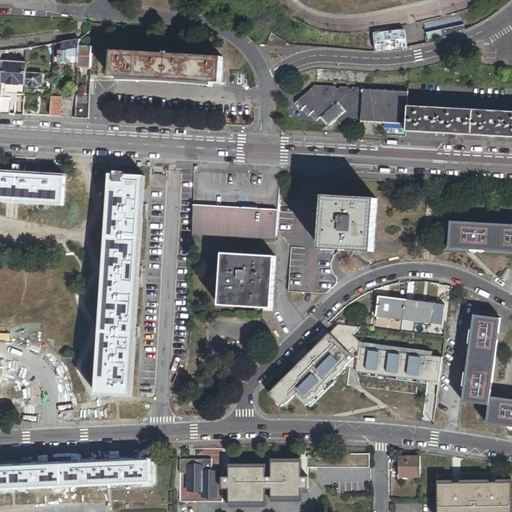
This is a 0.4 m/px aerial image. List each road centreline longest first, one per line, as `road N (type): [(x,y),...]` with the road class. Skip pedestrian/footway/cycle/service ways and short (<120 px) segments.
road 1 (residential): [(246,428),(252,379),(353,287),(377,275),(449,271),(511,301)]
road 2 (secondary): [(0,135),(264,152)]
road 3 (residential): [(265,82),(303,60),(418,57),(511,15)]
road 4 (secondary): [(264,152),(511,166)]
road 5 (residential): [(0,440),(246,428)]
road 6 (residential): [(102,15),(186,19),(227,31),(245,44),(265,82)]
road 7 (residential): [(246,428),(384,432)]
road 8 (residential): [(384,432),(511,450)]
